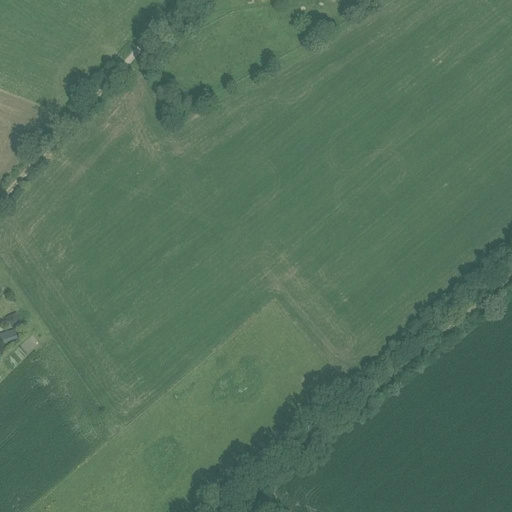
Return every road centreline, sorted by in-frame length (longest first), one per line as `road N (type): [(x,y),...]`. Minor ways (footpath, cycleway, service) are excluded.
road 1 (track): [(224,511),(511,275)]
road 2 (track): [(0,199),(181,0)]
